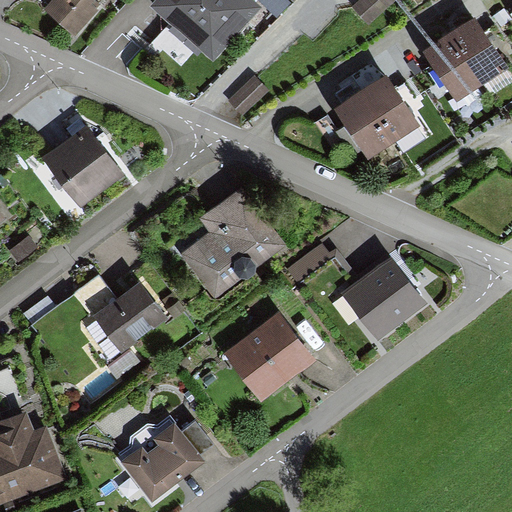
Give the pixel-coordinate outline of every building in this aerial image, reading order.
[(54,0),(46,10),(76,35),(102,6),(94,0),(54,0)] [(263,7),(255,0),(157,0),(150,8),(212,63),(263,7)] [(262,0),(281,18),(297,0),(262,0)] [(361,0),(353,8),(369,24),(396,0),(361,0)] [(426,52),(459,103),(509,70),(476,19),(457,32),(448,38),(426,52)] [(231,102),(244,115),(269,89),(256,76),(231,102)] [(337,107),(368,159),(419,128),(388,76),(366,90),(357,95),(337,107)] [(43,157),(79,206),(121,176),(98,144),(85,126),(43,157)] [(179,254),(213,299),(284,246),(240,187),(197,219),(208,232),(179,254)] [(285,272),(294,284),(334,253),(330,248),(345,236),(339,229),(285,272)] [(343,297),(377,341),(424,304),(387,257),(359,276),(363,282),(343,297)] [(96,313),(118,298),(100,273),(78,289),(96,313)] [(94,315),(120,351),(165,319),(140,283),(118,298),(96,313),(94,315)] [(225,352),(260,401),(294,376),(315,361),(279,312),(225,352)] [(0,505),(69,480),(49,427),(37,431),(30,412),(0,422),(0,505)] [(181,432),(198,454),(214,442),(197,420),(181,432)] [(124,461),(154,500),(196,467),(204,461),(198,454),(181,432),(173,423),(124,461)]
